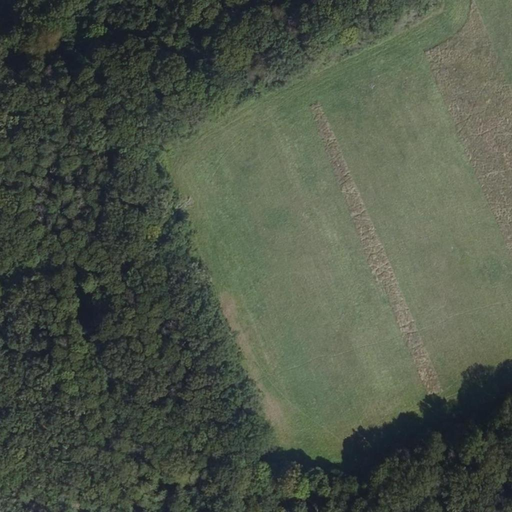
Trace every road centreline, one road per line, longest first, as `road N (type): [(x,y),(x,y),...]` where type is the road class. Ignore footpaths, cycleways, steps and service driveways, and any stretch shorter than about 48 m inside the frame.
road 1 (track): [(378,511),(171,475),(0,433)]
road 2 (track): [(338,503),(511,433)]
